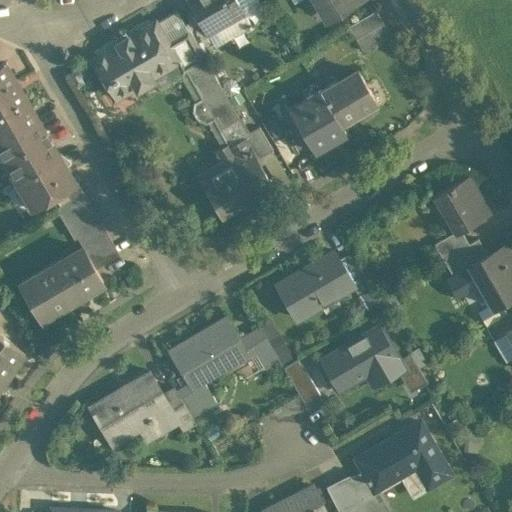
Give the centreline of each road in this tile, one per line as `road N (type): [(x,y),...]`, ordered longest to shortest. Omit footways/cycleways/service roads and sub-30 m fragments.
road 1 (residential): [(481,123),(167,308)]
road 2 (residential): [(315,455),(250,488),(0,488)]
road 3 (residential): [(167,308),(143,238),(34,32)]
road 4 (residential): [(167,308),(50,408),(0,486)]
road 5 (residential): [(481,123),(416,0)]
